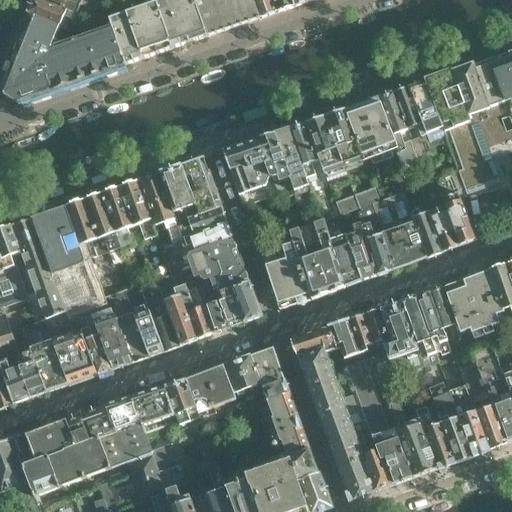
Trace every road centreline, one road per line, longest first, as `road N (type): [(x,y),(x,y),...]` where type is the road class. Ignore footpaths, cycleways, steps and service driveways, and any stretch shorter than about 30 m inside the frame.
road 1 (residential): [(365,0),(0,127)]
road 2 (residential): [(207,140),(511,36)]
road 3 (residential): [(278,330),(0,429)]
road 4 (residential): [(511,246),(278,330)]
road 5 (residential): [(0,213),(207,140)]
road 6 (residential): [(207,140),(278,330)]
road 7 (residential): [(278,330),(344,511)]
road 8 (residential): [(511,458),(364,511)]
